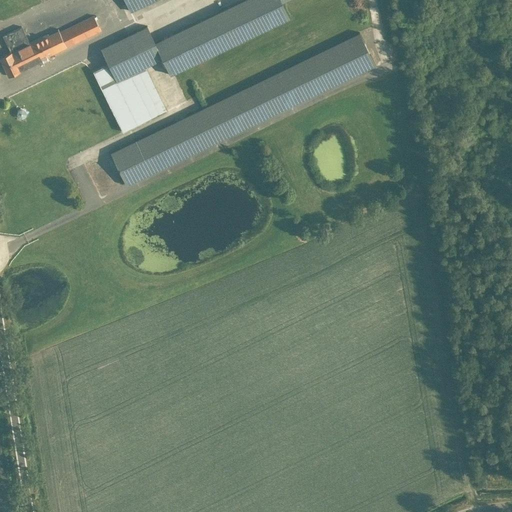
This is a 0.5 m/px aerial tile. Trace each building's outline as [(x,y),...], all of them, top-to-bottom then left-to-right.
[(107,63),(93,70),(123,131),(167,109),(146,66),(162,58),(170,75),(289,18),(281,1),(282,0),(241,0),(154,41),(147,26),(100,48),(107,63)] [(125,0),(131,12),(154,0),(125,0)] [(1,57),(9,75),(102,31),(94,14),(59,31),(58,28),(29,42),(22,26),(3,35),(11,52),(1,57)] [(359,32),(111,152),(120,172),(127,185),(274,114),(375,65),(360,33),(359,32)] [(18,110),(16,114),(18,117),(22,118),(26,117),(27,113),(25,109),(21,108),(18,110)]
